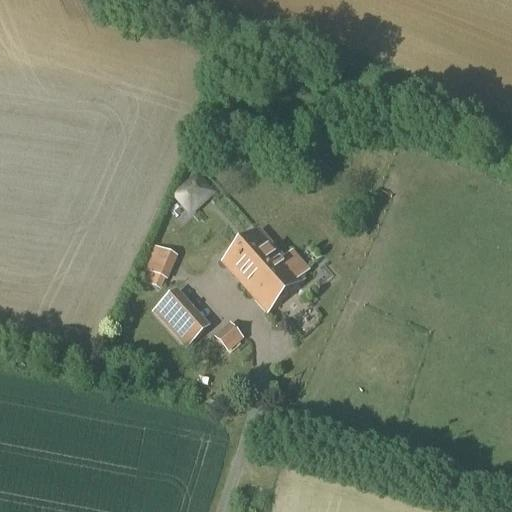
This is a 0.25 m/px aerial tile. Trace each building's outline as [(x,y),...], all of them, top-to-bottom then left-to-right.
[(373,155),(359,184),(374,191),(387,162),(373,155)] [(284,263),(258,234),(224,265),(270,316),(304,285),(301,282),(309,274),(293,256),(284,263)] [(172,258),(157,251),(148,273),(149,274),(144,285),(157,291),(172,258)] [(203,336),(171,300),(157,314),(189,349),(203,336)] [(232,328),(217,342),(227,354),(242,341),(232,328)]
